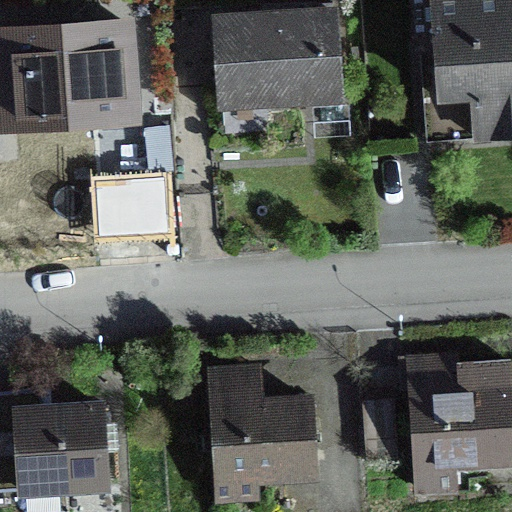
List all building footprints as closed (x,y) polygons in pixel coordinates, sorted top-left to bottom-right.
[(472,149),(511,146),(511,0),(434,0),(431,0),(438,114),(469,112),(472,149)] [(337,14),(212,22),(218,118),(223,117),(224,134),(273,131),(272,114),(343,110),(337,14)] [(0,140),(144,132),(137,24),(0,32),(0,140)] [(178,205),(176,181),(131,184),(132,208),(178,205)] [(458,487),(457,465),(511,461),(511,349),(459,353),(459,345),(397,349),(399,389),(409,389),(416,490),(458,487)] [(218,477),(317,469),(312,401),(250,406),(247,366),(210,369),(218,477)] [(400,454),(396,391),(360,394),(364,456),(400,454)] [(0,490),(105,485),(100,409),(23,414),(22,404),(0,405),(0,490)]
